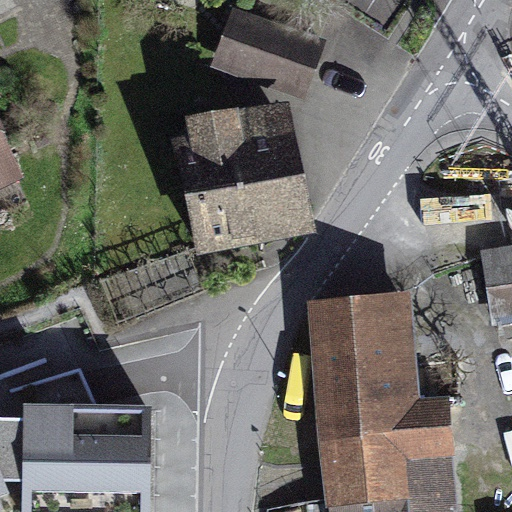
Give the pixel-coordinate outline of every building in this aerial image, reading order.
[(298,113),(317,60),(233,30),(214,82),(298,113)] [(303,242),(281,136),(164,160),(185,266),(303,242)] [(0,204),(10,200),(0,178),(0,204)] [(511,266),(479,271),(490,344),(511,340),(511,266)] [(408,320),(307,329),(323,511),(403,511),(400,475),(444,471),(439,418),(417,420),(408,320)] [(168,511),(175,460),(59,446),(51,508),(0,501),(0,511),(168,511)]
